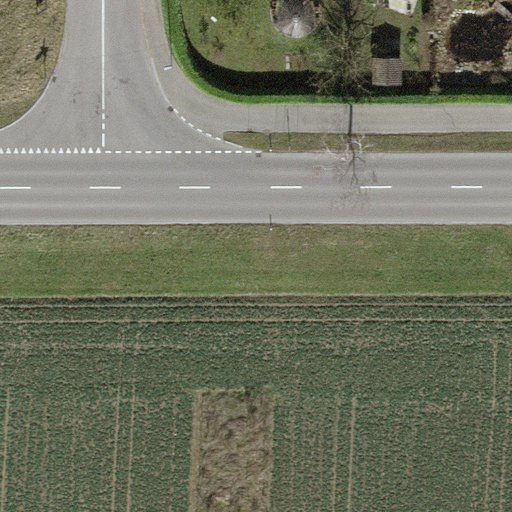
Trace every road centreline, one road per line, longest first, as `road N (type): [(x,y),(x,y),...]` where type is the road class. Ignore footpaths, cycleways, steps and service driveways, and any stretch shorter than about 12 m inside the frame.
road 1 (secondary): [(106,187),(511,186)]
road 2 (residential): [(105,0),(106,187)]
